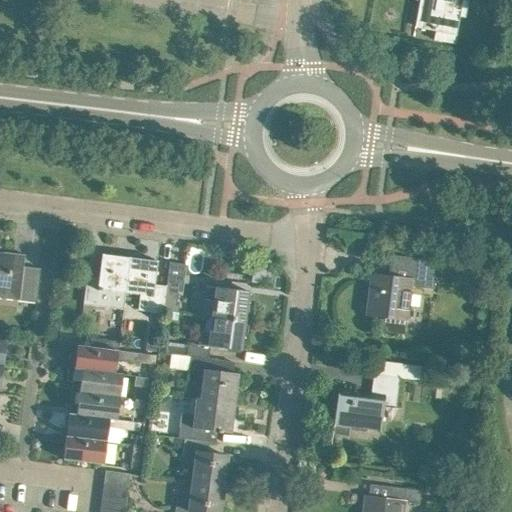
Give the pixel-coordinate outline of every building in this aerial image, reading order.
[(461,0),(421,0),(422,1),(417,0),(414,0),(415,1),(419,1),(414,28),(435,31),(433,40),(454,44),(458,18),(462,19),(465,1),(461,0)] [(0,298),(36,303),(40,269),(22,267),(20,283),(8,281),(11,254),(0,252),(0,254),(0,298)] [(478,253),(475,276),(489,278),(492,255),(478,253)] [(123,309),(125,293),(129,258),(101,254),(98,283),(86,282),(83,304),(123,309)] [(407,321),(412,288),(433,291),(436,261),(407,257),(404,278),(370,274),(365,316),(407,321)] [(129,258),(125,293),(140,295),(139,305),(138,311),(163,314),(163,312),(164,305),(166,286),(165,286),(164,291),(153,290),(157,261),(129,258)] [(254,258),(253,270),(266,272),(267,260),(254,258)] [(164,305),(163,312),(178,314),(179,306),(175,306),(175,305),(178,284),(167,282),(166,286),(164,305)] [(244,322),(247,303),(249,304),(250,294),(248,294),(248,292),(205,286),(201,316),(213,318),(244,322)] [(240,351),(242,337),(245,337),(246,325),(244,325),(244,322),(213,318),(211,333),(201,332),(199,345),(186,343),(184,356),(192,357),(208,359),(210,347),(240,351)] [(91,339),(90,347),(118,351),(119,342),(111,341),(91,339)] [(147,339),(146,351),(158,353),(159,341),(147,339)] [(169,342),(159,341),(158,353),(168,354),(169,342)] [(78,346),(74,369),(82,370),(113,374),(115,360),(143,364),(144,354),(118,351),(90,347),(78,346)] [(470,354),(466,360),(468,367),(476,368),(480,362),(478,356),(470,354)] [(234,405),(237,374),(225,373),(226,362),(208,359),(192,357),(188,383),(204,385),(202,401),(234,405)] [(432,382),(434,369),(418,366),(416,380),(432,382)] [(82,370),(79,393),(119,399),(120,385),(122,375),(113,374),(82,370)] [(395,407),(399,378),(373,374),(370,395),(337,391),(333,426),(380,432),(383,406),(395,407)] [(148,379),(136,377),(134,387),(147,389),(148,379)] [(115,421),(119,399),(79,393),(78,405),(70,404),(69,415),(115,421)] [(156,397),(154,412),(169,414),(171,399),(156,397)] [(145,401),(135,399),(134,408),(144,409),(145,401)] [(230,434),(234,405),(202,401),(197,400),(195,416),(181,414),(178,439),(184,440),(209,443),(209,442),(205,441),(206,431),(216,432),(216,433),(220,433),(221,432),(230,434)] [(133,433),(134,424),(115,421),(69,415),(66,437),(105,443),(106,429),(133,433)] [(102,464),(105,443),(66,437),(63,460),(102,464)] [(223,487),(227,457),(207,454),(209,443),(184,440),(181,464),(192,465),(190,482),(223,487)] [(143,447),(134,446),(130,469),(139,470),(143,447)] [(439,461),(438,471),(450,472),(451,462),(439,461)] [(127,488),(129,474),(105,471),(103,485),(127,488)] [(219,511),(223,487),(190,482),(187,502),(176,501),(174,511),(219,511)] [(443,482),(441,493),(456,495),(457,484),(443,482)] [(126,500),(127,488),(103,485),(102,496),(126,500)] [(402,511),(403,503),(418,505),(420,491),(388,487),(386,500),(365,498),(363,511),(402,511)] [(116,511),(124,511),(126,500),(102,496),(100,510),(116,511)]
